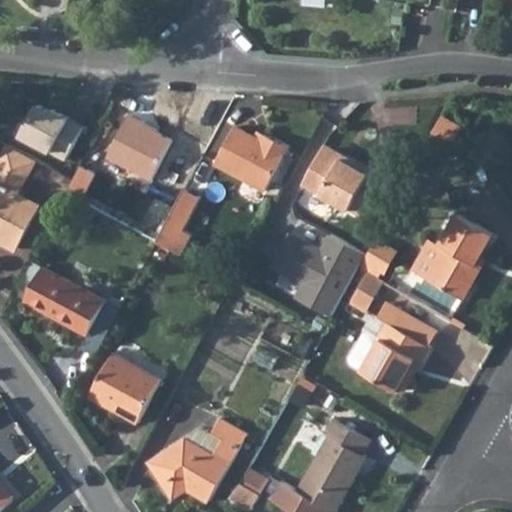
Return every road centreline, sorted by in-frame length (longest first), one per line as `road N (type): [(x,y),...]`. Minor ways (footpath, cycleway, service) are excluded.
road 1 (residential): [(201,67),(324,78),(446,65),(511,73)]
road 2 (residential): [(0,53),(201,67)]
road 3 (residential): [(114,511),(0,345)]
